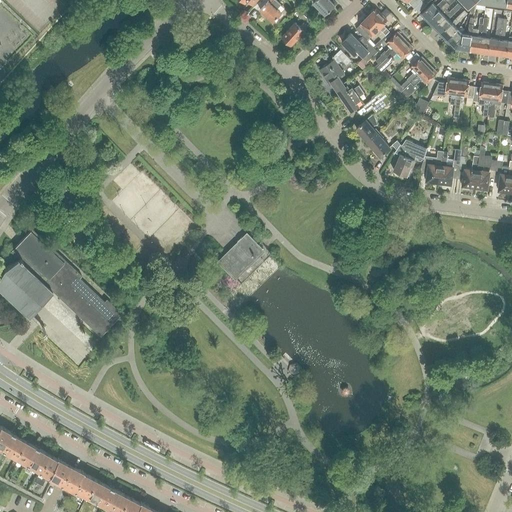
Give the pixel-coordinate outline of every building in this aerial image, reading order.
[(269,0),(268,1),(260,10),(273,22),(281,13),(277,9),(281,5),(275,0),(269,0)] [(314,0),(313,2),(325,14),(335,5),(330,0),(314,0)] [(406,0),(407,1),(408,0),(414,0),(419,4),(414,8),(419,13),(427,5),(422,1),(421,0),(406,0)] [(432,2),(420,14),(425,19),(426,18),(428,20),(448,0),(442,0),(436,6),(432,2)] [(455,0),(448,0),(428,20),(429,22),(428,22),(433,27),(449,12),(446,9),(455,0)] [(476,4),(482,5),(506,8),(511,8),(511,0),(457,0),(468,11),(471,12),(475,4),(476,4)] [(449,12),(433,27),(434,27),(435,28),(435,29),(439,34),(452,22),(448,19),(461,6),(458,3),(449,12)] [(383,24),(388,20),(387,20),(388,19),(386,17),(385,18),(378,11),(379,10),(376,7),(370,13),(370,14),(368,16),(386,34),(390,31),(383,24)] [(452,22),(439,34),(440,34),(440,33),(442,35),(441,35),(446,40),(458,29),(455,25),(467,13),(464,10),(452,22)] [(356,29),(363,36),(367,40),(373,35),(373,36),(376,34),(381,39),(382,39),(386,34),(368,16),(366,18),(366,17),(359,23),(360,24),(356,29)] [(479,52),(480,49),(483,24),(484,17),(480,17),(479,23),(478,36),(472,35),(470,52),(477,53),(477,52),(479,52)] [(488,54),(491,37),(486,37),(488,18),(484,17),(483,24),(480,49),(479,52),(482,52),(482,53),(488,54)] [(495,38),(491,37),(488,54),(495,55),(495,54),(498,54),(502,18),(498,17),(495,38)] [(500,56),(507,57),(509,40),(505,39),(507,19),(502,18),(498,54),(500,55),(500,56)] [(307,26),(303,23),(300,27),(295,23),(282,37),(283,38),(283,39),(285,41),(287,41),(290,44),(291,45),(297,39),(297,40),(305,31),(304,30),(307,26)] [(463,34),(461,51),(467,51),(467,50),(469,51),(469,52),(470,52),(472,35),(474,24),(469,23),(467,34),(463,34)] [(458,29),(446,40),(450,44),(455,50),(458,50),(458,49),(460,50),(460,51),(461,51),(463,34),(458,29)] [(386,34),(382,39),(385,42),(386,43),(387,44),(390,48),(386,51),(385,50),(381,55),(385,59),(405,40),(403,38),(404,38),(397,31),(394,34),(394,35),(390,31),(386,34)] [(373,47),(367,40),(363,36),(362,36),(363,37),(359,41),(351,33),(342,42),(355,55),(358,52),(363,57),(364,56),(368,61),(378,51),(373,47)] [(401,59),(410,51),(414,48),(407,41),(406,42),(405,40),(385,59),(379,65),(376,69),(381,73),(393,61),(392,59),(397,54),(401,59)] [(336,54),(337,54),(336,54),(332,57),(334,60),(327,65),(326,64),(323,66),(323,67),(320,70),(325,77),(329,83),(331,81),(342,96),(349,92),(346,88),(351,84),(347,79),(343,82),(340,77),(345,73),(338,63),(342,60),(347,65),(352,61),(341,49),(340,50),(342,51),(338,55),(336,54)] [(428,62),(421,55),(409,67),(414,72),(407,78),(411,82),(429,65),(427,63),(428,62)] [(363,58),(359,62),(364,67),(368,63),(363,58)] [(400,93),(406,99),(419,86),(416,84),(421,79),(425,83),(434,75),(437,72),(431,66),(430,66),(429,65),(411,82),(404,89),(400,93)] [(449,111),(454,111),(458,79),(456,79),(456,78),(447,77),(446,82),(439,81),(433,94),(446,96),(446,93),(452,94),(449,111)] [(407,78),(400,86),(404,89),(411,82),(407,78)] [(458,79),(454,111),(454,116),(458,117),(459,117),(462,96),(467,96),(467,97),(473,98),(474,91),(475,86),(469,86),(470,80),(461,79),(461,80),(458,79)] [(489,109),(492,84),(490,84),(490,83),(481,81),(480,87),(475,86),(474,91),(473,98),(473,100),(479,101),(478,104),(484,105),(484,108),(489,109)] [(495,84),(492,84),(489,109),(488,115),(494,116),(495,109),(494,109),(495,104),(501,104),(502,102),(507,103),(508,91),(503,90),(504,85),(495,83),(495,84)] [(342,97),(339,98),(340,99),(346,107),(346,108),(347,109),(348,109),(347,108),(349,107),(351,111),(355,108),(363,102),(359,97),(365,93),(359,85),(354,88),(351,84),(346,88),(349,92),(342,96),(342,97)] [(372,108),(382,99),(388,95),(383,90),(372,96),(372,99),(363,105),(367,111),(372,108)] [(424,114),(427,106),(429,102),(419,98),(417,102),(415,107),(419,111),(424,114)] [(386,104),(382,99),(372,108),(375,112),(386,104)] [(365,136),(364,137),(368,142),(379,132),(373,125),(378,124),(374,113),(367,119),(366,117),(361,122),(362,123),(356,128),(362,135),(363,134),(365,136)] [(392,147),(379,132),(368,142),(372,147),(373,146),(375,148),(374,149),(375,150),(374,151),(378,156),(379,155),(381,156),(387,151),(388,151),(389,150),(389,149),(392,147)] [(395,169),(399,170),(399,172),(398,172),(407,176),(409,171),(411,166),(413,166),(416,160),(411,158),(414,151),(421,155),(420,157),(424,158),(424,159),(426,155),(428,147),(427,147),(427,148),(413,142),(413,141),(406,138),(402,144),(400,143),(396,149),(397,149),(394,152),(400,155),(399,159),(398,159),(394,170),(395,169)] [(478,188),(480,188),(480,189),(487,190),(490,170),(483,169),(483,164),(490,165),(491,159),(492,159),(492,155),(484,154),(486,140),(482,139),(480,151),(480,153),(475,186),(479,186),(478,188)] [(466,166),(468,145),(463,145),(462,149),(460,165),(466,166)] [(455,149),(454,160),(454,164),(460,165),(462,149),(455,149)] [(428,172),(426,182),(433,183),(434,182),(435,182),(435,181),(439,181),(443,151),(438,150),(436,163),(430,162),(430,156),(426,155),(424,159),(424,158),(420,171),(428,172)] [(466,167),(463,182),(463,187),(470,188),(470,187),(472,187),(472,185),(475,186),(480,153),(480,151),(476,150),(475,155),(474,155),(472,168),(466,167)] [(443,151),(439,181),(442,181),(442,183),(444,183),(444,184),(451,185),(454,165),(454,164),(454,160),(448,159),(448,151),(443,151)] [(508,174),(506,173),(501,173),(499,192),(506,193),(506,192),(507,192),(508,190),(511,191),(511,184),(511,159),(511,160),(510,159),(508,174)] [(62,201),(74,187),(66,180),(54,194),(62,201)] [(17,245),(12,250),(20,257),(18,259),(6,272),(0,278),(0,289),(28,315),(29,316),(32,318),(36,322),(39,325),(44,329),(45,327),(41,323),(37,320),(29,313),(52,287),(59,293),(86,320),(85,322),(90,326),(100,336),(122,313),(106,299),(104,301),(79,278),(81,275),(71,266),(32,229),(23,238),(17,245)] [(263,251),(258,245),(247,234),(246,235),(247,235),(244,237),(243,239),(241,237),(239,239),(237,241),(239,243),(238,243),(227,255),(226,254),(219,261),(235,278),(238,276),(237,276),(240,273),(241,273),(243,271),(242,271),(255,258),(258,262),(262,259),(258,255),(262,251),(262,252),(263,251)] [(15,434),(11,432),(11,431),(10,432),(0,425),(0,447),(0,448),(0,450),(2,451),(3,450),(15,456),(24,440),(15,434)] [(27,463),(39,470),(48,454),(39,448),(40,448),(35,445),(34,446),(24,440),(15,456),(24,462),(23,464),(26,465),(27,463)] [(60,483),(70,465),(57,458),(57,459),(48,454),(39,470),(48,475),(48,476),(60,483)] [(60,483),(61,483),(73,490),(72,491),(75,493),(76,491),(86,496),(95,479),(83,473),(83,471),(70,465),(60,483)] [(97,503),(115,511),(119,511),(127,496),(113,489),(114,488),(110,486),(109,485),(108,486),(95,479),(86,496),(94,501),(94,503),(96,504),(97,503)] [(119,511),(152,511),(154,509),(153,508),(141,502),(140,503),(127,496),(119,511)]
